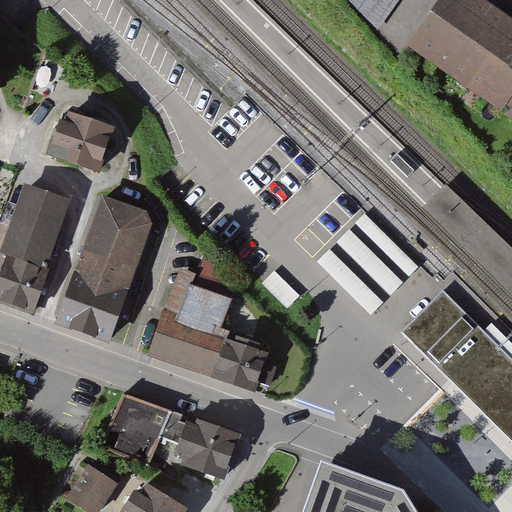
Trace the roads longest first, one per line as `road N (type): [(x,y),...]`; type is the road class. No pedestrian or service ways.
road 1 (residential): [(68,0),(174,103),(208,174),(341,299),(350,339),(302,434)]
road 2 (tertiary): [(275,424),(0,327)]
road 3 (residential): [(467,511),(431,478),(302,434)]
